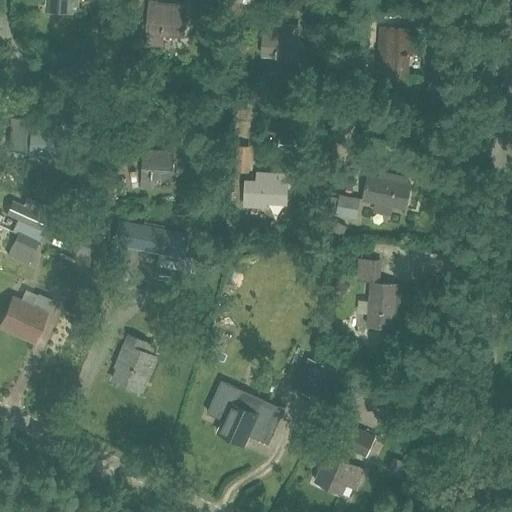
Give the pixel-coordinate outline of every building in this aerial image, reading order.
[(48,0),(48,11),(75,12),(75,0),(48,0)] [(151,1),(147,44),(162,45),(163,33),(184,35),(184,33),(186,6),(156,3),(156,2),(151,1)] [(264,43),(263,55),(277,55),(277,54),(298,55),(299,28),(269,26),(268,44),(264,43)] [(381,41),(379,75),(407,76),(408,54),(412,54),(413,29),(382,27),(381,41)] [(11,116),(8,150),(28,152),(59,154),(61,126),(30,124),(30,128),(26,128),(26,117),(11,116)] [(144,148),(142,186),(152,187),(152,177),(173,178),(175,150),(144,148)] [(369,175),(364,198),(406,207),(411,183),(407,182),(408,177),(380,171),(379,177),(369,175)] [(246,181),(245,205),(267,205),(267,201),(287,202),(288,174),(258,173),(257,182),(246,181)] [(340,194),(337,214),(351,217),(355,197),(340,194)] [(13,203),(7,216),(20,222),(14,234),(17,236),(12,246),(32,256),(53,212),(29,202),(26,210),(13,203)] [(120,217),(113,240),(136,246),(143,223),(120,217)] [(27,266),(32,256),(12,246),(7,257),(27,266)] [(339,281),(333,291),(343,298),(350,288),(339,281)] [(372,281),(369,324),(393,326),(393,324),(397,324),(400,285),(396,285),(396,283),(372,281)] [(149,306),(157,298),(148,288),(128,306),(146,325),(157,314),(149,306)] [(11,295),(0,320),(0,323),(33,338),(45,310),(45,309),(49,300),(36,295),(35,296),(32,304),(23,300),(11,295)] [(159,347),(130,335),(112,379),(141,391),(159,347)] [(329,368),(300,355),(286,386),(316,399),(329,368)] [(353,376),(347,388),(367,397),(372,384),(353,376)] [(223,383),(210,412),(224,419),(218,431),(245,443),(249,435),(267,444),(281,413),(260,404),(256,413),(234,402),(239,390),(223,383)] [(286,408),(292,390),(284,387),(278,404),(286,408)] [(349,423),(341,442),(354,447),(355,443),(368,449),(375,434),(349,423)] [(319,447),(313,461),(323,465),(316,481),(343,492),(347,483),(356,488),(365,467),(328,451),(319,447)] [(251,477),(261,460),(252,455),(242,472),(251,477)]
